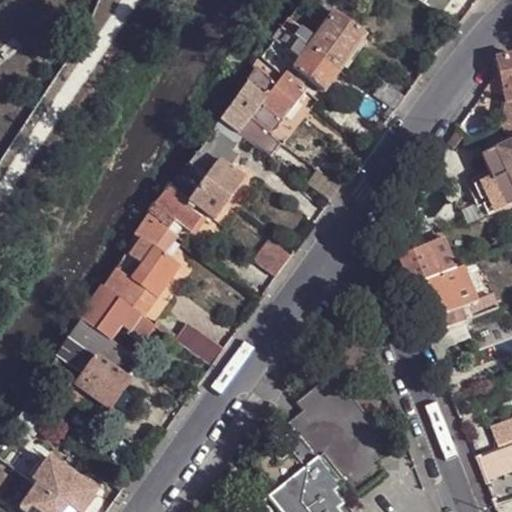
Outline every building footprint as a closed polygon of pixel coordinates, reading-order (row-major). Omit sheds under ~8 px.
[(418,0),(423,3),(438,16),(449,0),(418,0)] [(307,49),(340,73),(366,37),(333,13),(313,40),(307,49)] [(286,20),(279,29),(287,35),(293,39),(300,30),(286,20)] [(279,29),(274,37),(282,42),(287,35),(279,29)] [(300,30),(293,39),(297,42),(307,49),(313,40),(300,30)] [(286,45),(283,49),(290,53),(297,42),(293,39),(287,35),(282,42),(286,45)] [(297,42),(290,53),(298,60),(291,71),(323,94),(340,73),(307,49),(297,42)] [(500,87),(505,104),(511,102),(511,54),(494,60),(497,74),(500,87)] [(252,69),(242,83),(256,92),(265,80),(252,69)] [(291,71),(288,75),(302,86),(305,81),(291,71)] [(340,73),(323,94),(334,102),(350,80),(340,73)] [(480,97),(505,104),(500,87),(497,74),(489,84),(480,97)] [(288,75),(286,77),(300,88),(302,86),(288,75)] [(266,101),(249,120),(270,136),(305,93),(305,92),(300,88),(286,77),(284,76),(282,78),(274,87),(265,100),(266,101)] [(265,80),(256,92),(265,100),(274,87),(265,80)] [(242,83),(227,104),(263,133),(269,138),(270,136),(249,120),(266,101),(265,100),(256,92),(242,83)] [(388,108),(394,113),(404,99),(382,83),(372,96),(388,108)] [(501,130),(511,126),(511,102),(505,104),(501,130)] [(263,133),(227,104),(217,120),(229,128),(239,136),(244,139),(253,146),(263,133)] [(388,122),(394,113),(388,108),(381,117),(388,122)] [(217,120),(202,142),(213,150),(229,128),(217,120)] [(511,126),(501,130),(509,144),(511,142),(511,126)] [(224,158),(239,136),(229,128),(213,150),(224,158)] [(224,158),(224,167),(244,139),(239,136),(224,158)] [(202,142),(196,148),(208,157),(208,156),(213,150),(202,142)] [(511,186),(511,142),(509,144),(494,150),(506,176),(511,186)] [(224,167),(224,158),(213,150),(208,156),(217,162),(224,167)] [(494,150),(480,157),(490,179),(492,183),(506,176),(494,150)] [(205,180),(189,202),(213,221),(242,180),(224,167),(217,162),(215,166),(205,180)] [(209,162),(200,176),(205,180),(215,166),(209,162)] [(329,203),(339,189),(318,173),(308,187),(329,203)] [(506,176),(492,183),(504,208),(511,204),(511,186),(506,176)] [(485,218),(504,208),(492,183),(490,179),(471,188),(485,218)] [(168,187),(147,215),(157,222),(178,195),(168,187)] [(189,202),(178,195),(157,222),(158,223),(168,230),(173,223),(199,241),(213,221),(189,202)] [(147,215),(139,227),(149,235),(158,223),(157,222),(147,215)] [(384,229),(395,254),(401,252),(390,222),(384,229)] [(122,252),(142,267),(155,250),(134,234),(122,252)] [(437,279),(448,275),(436,246),(427,249),(437,279)] [(277,276),(290,258),(276,247),(263,266),(277,276)] [(409,290),(437,279),(427,249),(397,261),(409,290)] [(174,263),(155,250),(142,267),(130,283),(133,285),(130,289),(120,303),(130,311),(142,319),(156,300),(150,296),(174,263)] [(437,279),(409,290),(426,336),(457,324),(466,321),(470,319),(499,308),(494,296),(478,302),(471,285),(465,268),(448,275),(437,279)] [(112,269),(108,274),(114,277),(117,273),(112,269)] [(99,289),(120,303),(130,289),(114,277),(108,274),(99,289)] [(99,289),(79,318),(82,321),(103,336),(106,332),(113,322),(119,327),(130,311),(120,303),(99,289)] [(130,311),(119,327),(144,345),(155,330),(142,319),(130,311)] [(168,337),(196,358),(198,356),(212,366),(224,350),(181,319),(168,337)] [(103,336),(82,321),(69,339),(96,359),(127,382),(141,363),(107,339),(103,336)] [(426,336),(433,353),(443,349),(463,341),(457,324),(426,336)] [(96,359),(69,339),(54,358),(83,377),(96,359)] [(433,353),(441,371),(449,367),(443,349),(433,353)] [(127,382),(96,359),(83,377),(76,387),(107,410),(127,382)] [(343,511),(330,495),(342,485),(352,497),(381,474),(374,465),(388,454),(377,440),(379,438),(330,375),(292,405),(301,416),(286,427),(290,434),(248,467),(258,479),(251,485),(264,501),(257,506),(261,511),(343,511)] [(36,414),(48,397),(34,387),(22,403),(36,414)] [(107,410),(76,387),(66,400),(97,422),(107,410)] [(511,427),(487,437),(493,453),(511,445),(511,427)] [(475,461),(484,483),(511,472),(511,445),(493,453),(475,461)] [(49,460),(32,485),(36,487),(69,511),(83,511),(96,494),(49,460)] [(32,485),(20,500),(25,503),(36,487),(32,485)] [(69,511),(36,487),(25,503),(18,511),(19,511),(69,511)]
